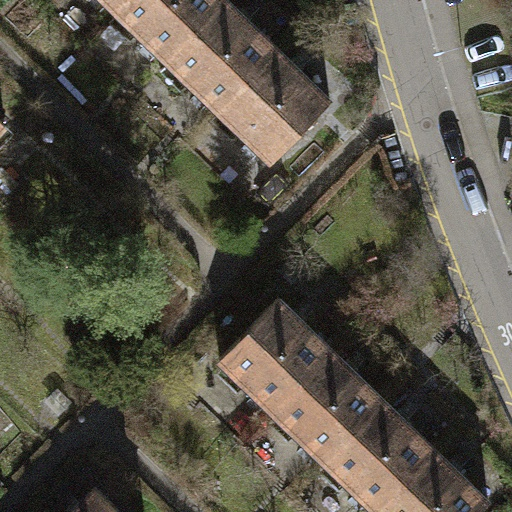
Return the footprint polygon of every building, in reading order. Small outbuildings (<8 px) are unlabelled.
[(223,0),(120,0),(113,8),(166,59),(223,0)] [(223,0),(166,59),(218,109),(278,48),(228,0),(223,0)] [(331,100),(278,48),(218,109),(271,161),(331,100)] [(221,357),(274,408),(332,348),(280,297),(221,357)] [(384,398),(332,348),(274,408),(326,458),(384,398)] [(326,458),(378,508),(436,448),(384,398),(326,458)] [(477,511),(490,500),(436,448),(378,508),(381,511),(477,511)] [(123,511),(97,487),(72,511),(123,511)]
